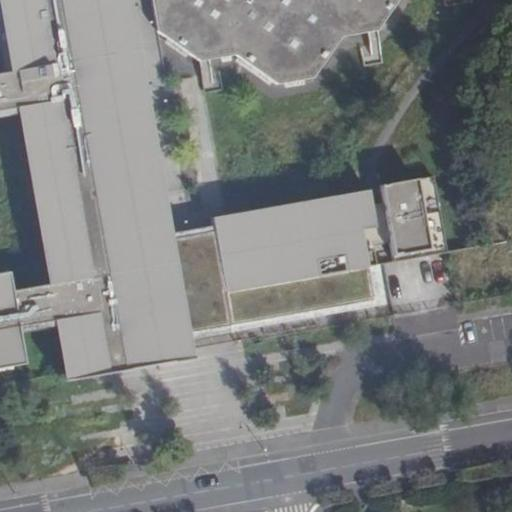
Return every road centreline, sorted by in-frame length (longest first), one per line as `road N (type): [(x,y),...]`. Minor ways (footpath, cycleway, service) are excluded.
road 1 (tertiary): [(511,439),(281,479)]
road 2 (tertiary): [(281,479),(72,511)]
